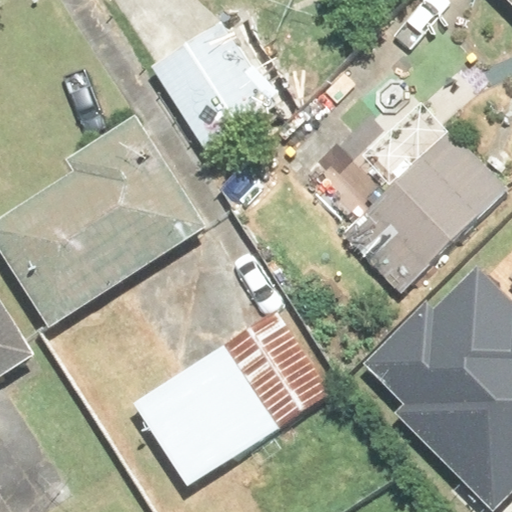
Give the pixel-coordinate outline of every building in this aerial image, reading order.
[(275,111),(226,34),(158,77),(207,154),(275,111)] [(215,237),(147,124),(80,164),(91,182),(0,235),(0,244),(53,333),(215,237)] [(511,193),(511,189),(457,137),(353,246),(410,300),(511,193)] [(449,319),(437,308),(378,371),(415,406),(407,415),(507,511),(510,511),(511,510),(511,298),(490,277),(449,319)] [(0,394),(48,362),(0,292),(0,394)] [(342,396),(288,313),(147,405),(201,487),(342,396)]
